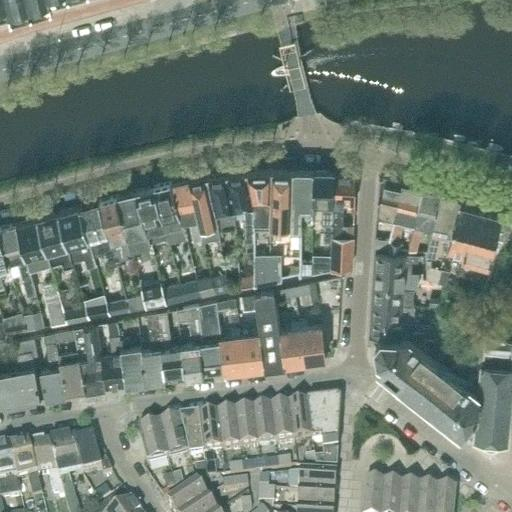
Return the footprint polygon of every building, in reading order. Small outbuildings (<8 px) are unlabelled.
[(12,13),(35,7),(32,0),(0,0),(0,8),(10,6),(12,13)] [(251,221),(271,221),(272,221),(273,169),(273,168),(247,169),(251,221)] [(291,169),(273,168),(273,169),(272,221),(292,221),(294,169),(291,169)] [(252,239),(251,221),(247,169),(227,172),(232,216),(241,215),(242,239),(252,239)] [(313,202),(314,170),(294,169),(292,221),(292,228),(301,228),(301,217),(313,217),(313,202)] [(333,240),(333,235),(335,170),(314,170),(313,202),(323,202),(322,222),(324,222),(324,235),(328,235),(328,239),(333,240)] [(355,203),(356,171),(335,170),(333,235),(353,236),(354,223),(343,223),(344,203),(355,203)] [(235,239),(232,216),(227,172),(207,174),(214,220),(216,229),(224,228),(226,236),(230,236),(231,240),(235,239)] [(216,229),(214,220),(207,174),(188,177),(198,224),(206,222),(212,254),(221,252),(216,229)] [(395,216),(404,181),(385,176),(380,178),(377,211),(395,216)] [(201,237),(198,224),(188,177),(172,181),(180,218),(189,216),(193,239),(201,237)] [(180,218),(172,181),(154,185),(169,243),(173,242),(172,238),(177,236),(174,222),(181,221),(180,218)] [(414,220),(423,185),(404,181),(395,216),(389,238),(389,239),(390,239),(388,248),(401,249),(403,242),(398,241),(404,218),(414,220)] [(169,243),(154,185),(137,189),(150,240),(158,238),(161,246),(170,244),(169,243)] [(433,226),(442,190),(423,185),(414,220),(407,250),(417,250),(419,241),(423,223),(433,226)] [(150,240),(137,189),(117,194),(133,254),(148,250),(153,271),(158,269),(150,240)] [(450,239),(461,200),(462,195),(442,190),(433,226),(427,250),(436,253),(440,237),(450,239)] [(133,254),(117,194),(100,199),(113,251),(115,258),(133,254)] [(115,258),(113,251),(100,199),(80,204),(94,254),(105,251),(108,265),(117,263),(115,258)] [(488,264),(503,212),(461,200),(450,239),(449,244),(460,247),(462,257),(488,264)] [(80,204),(58,210),(68,243),(74,267),(86,264),(89,274),(99,271),(96,262),(94,254),(80,204)] [(74,267),(68,243),(58,210),(37,216),(49,258),(50,263),(62,260),(64,270),(74,267)] [(50,263),(49,258),(37,216),(16,222),(28,262),(30,269),(50,263)] [(30,269),(28,262),(16,222),(0,226),(0,230),(7,256),(8,260),(17,258),(27,294),(35,291),(30,269)] [(8,260),(7,256),(0,230),(0,284),(4,283),(0,272),(11,269),(8,260)] [(333,235),(333,240),(332,269),(352,265),(353,236),(333,235)] [(389,239),(389,238),(376,237),(375,247),(388,248),(390,239),(389,239)] [(419,260),(419,254),(412,254),(375,251),(374,269),(405,271),(412,271),(412,260),(419,260)] [(323,264),(323,252),(313,252),(313,264),(323,264)] [(253,255),(254,273),(254,285),(270,282),(271,255),(253,255)] [(280,255),(271,255),(270,282),(282,279),(280,271),(280,255)] [(300,275),(312,273),(312,259),(301,259),(300,275)] [(439,281),(442,270),(443,268),(427,265),(427,278),(439,281)] [(423,272),(412,271),(405,271),(374,269),(373,286),(404,288),(418,289),(418,277),(423,277),(423,272)] [(439,281),(439,283),(446,284),(449,271),(442,270),(439,281)] [(240,279),(241,288),(254,285),(254,273),(239,274),(240,279)] [(198,277),(202,295),(216,292),(213,274),(198,277)] [(217,292),(225,291),(222,275),(214,277),(217,292)] [(184,299),(202,295),(198,277),(180,282),(184,299)] [(55,279),(43,282),(46,293),(44,293),(52,324),(68,321),(64,308),(55,279)] [(228,290),(241,288),(240,279),(227,281),(228,290)] [(312,290),(310,284),(310,281),(295,284),(297,293),(312,290)] [(166,302),(184,299),(180,282),(162,287),(166,302)] [(276,297),(297,293),(295,284),(275,288),(276,297)] [(166,302),(162,287),(162,285),(143,289),(144,293),(147,305),(166,302)] [(403,300),(404,288),(373,286),(372,303),(409,305),(409,301),(403,300)] [(280,329),(276,297),(275,288),(256,292),(257,302),(257,303),(259,322),(265,366),(285,364),(280,329)] [(256,292),(242,295),(244,305),(257,303),(257,302),(256,292)] [(129,309),(147,305),(144,293),(126,297),(129,309)] [(217,310),(237,306),(236,296),(216,300),(217,310)] [(431,296),(430,305),(432,305),(439,306),(440,296),(431,296)] [(111,312),(129,309),(126,297),(108,301),(111,312)] [(204,374),(226,371),(220,335),(217,310),(216,300),(208,301),(199,304),(201,315),(200,315),(204,346),(200,346),(204,374)] [(68,321),(88,317),(84,303),(64,308),(68,321)] [(414,323),(415,306),(409,305),(372,303),(371,320),(402,322),(414,323)] [(200,315),(201,315),(199,304),(177,308),(178,319),(191,317),(193,331),(191,331),(193,343),(182,344),(186,376),(204,374),(200,346),(204,346),(200,315)] [(432,305),(430,316),(437,317),(438,314),(439,306),(432,305)] [(182,344),(171,345),(167,310),(157,311),(166,379),(186,376),(182,344)] [(28,329),(43,326),(40,311),(25,314),(28,329)] [(146,381),(166,379),(157,311),(148,313),(152,348),(142,349),(146,381)] [(443,346),(448,316),(438,314),(437,317),(435,332),(434,339),(406,337),(381,336),(376,343),(376,344),(377,348),(377,349),(379,358),(383,361),(379,367),(399,383),(461,432),(464,428),(475,436),(474,437),(486,438),(485,445),(496,446),(497,439),(508,440),(511,399),(511,339),(474,330),(470,368),(470,384),(438,359),(446,348),(443,346)] [(321,323),(307,325),(307,319),(299,320),(304,361),(325,358),(321,323)] [(8,333),(28,329),(25,320),(5,324),(8,333)] [(106,387),(127,384),(121,338),(120,334),(117,320),(109,321),(110,335),(112,352),(101,354),(106,387)] [(285,364),(304,361),(299,320),(291,320),(292,327),(280,329),(285,364)] [(434,339),(435,332),(424,331),(424,330),(413,329),(414,323),(402,322),(371,320),(370,335),(371,335),(381,336),(406,337),(434,339)] [(245,369),(265,366),(259,322),(239,324),(241,333),(245,369)] [(106,387),(101,354),(96,323),(74,328),(87,390),(106,387)] [(66,394),(87,390),(74,328),(54,332),(66,394)] [(46,397),(66,394),(54,332),(44,334),(51,368),(41,370),(46,397)] [(226,371),(245,369),(241,333),(220,335),(226,371)] [(36,371),(41,370),(34,336),(15,340),(20,370),(0,373),(0,404),(0,406),(41,398),(36,371)] [(131,346),(130,337),(121,338),(127,384),(146,381),(142,349),(142,344),(131,346)] [(338,470),(342,404),(339,401),(308,405),(313,441),(313,444),(322,443),(324,459),(315,460),(316,469),(338,470)] [(294,443),(313,441),(308,405),(290,407),(294,443)] [(276,445),(294,443),(290,407),(272,409),(276,445)] [(258,448),(276,445),(272,409),(254,412),(258,448)] [(240,450),(258,448),(254,412),(236,414),(240,450)] [(222,452),(240,450),(236,414),(218,416),(222,452)] [(213,453),(222,452),(218,416),(200,418),(207,478),(216,477),(213,453)] [(198,480),(207,478),(200,418),(181,420),(190,455),(191,459),(204,457),(205,466),(197,467),(198,480)] [(169,461),(190,455),(181,420),(159,426),(169,461)] [(148,466),(169,461),(159,426),(139,431),(148,466)] [(94,438),(84,441),(82,436),(71,438),(84,476),(102,472),(103,476),(113,474),(107,460),(100,462),(94,438)] [(80,511),(71,480),(84,476),(71,438),(49,442),(65,497),(69,511),(80,511)] [(61,498),(65,497),(49,442),(30,446),(38,476),(49,474),(55,493),(59,492),(61,498)] [(42,493),(38,476),(30,446),(10,449),(18,480),(29,478),(33,495),(42,493)] [(18,480),(10,449),(0,450),(0,494),(1,501),(22,497),(18,480)] [(316,469),(315,460),(314,455),(306,456),(307,468),(316,469)] [(278,461),(279,470),(292,468),(291,459),(278,461)] [(267,471),(279,470),(278,461),(266,462),(267,471)] [(242,465),(243,474),(256,472),(255,464),(242,465)] [(231,475),(243,474),(242,465),(230,467),(231,475)] [(336,494),(337,475),(301,473),(300,492),(336,494)] [(176,489),(184,487),(181,474),(173,477),(176,489)] [(260,489),(275,490),(269,489),(270,476),(261,477),(260,489)] [(168,491),(176,489),(173,477),(164,479),(168,491)] [(235,481),(237,489),(249,488),(248,479),(235,481)] [(224,491),(237,489),(235,481),(223,482),(224,491)] [(173,511),(187,511),(208,499),(198,483),(167,503),(173,511)] [(382,511),(385,485),(366,484),(363,511),(382,511)] [(400,511),(403,487),(385,485),(382,511),(400,511)] [(418,511),(421,489),(403,487),(400,511),(418,511)] [(100,503),(111,496),(106,488),(95,495),(100,503)] [(275,497),(275,490),(260,489),(260,496),(275,497)] [(436,511),(439,491),(421,489),(418,511),(436,511)] [(115,511),(131,501),(124,491),(95,511),(115,511)] [(455,511),(457,492),(439,491),(436,511),(455,511)] [(335,511),(336,494),(300,492),(299,509),(335,511)] [(275,504),(275,497),(260,496),(259,503),(275,504)] [(216,511),(208,499),(187,511),(216,511)] [(243,511),(250,511),(252,511),(251,500),(242,501),(243,511)] [(138,511),(131,501),(115,511),(138,511)]
